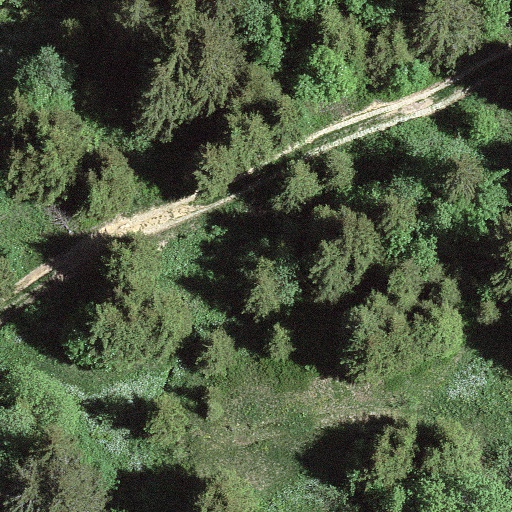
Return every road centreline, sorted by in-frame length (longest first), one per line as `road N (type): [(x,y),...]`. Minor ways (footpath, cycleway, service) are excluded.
road 1 (track): [(0,314),(107,243),(242,186),(317,142),(403,127),(511,52)]
road 2 (track): [(0,400),(51,399),(131,435),(203,442),(337,408),(474,412),(511,400)]
